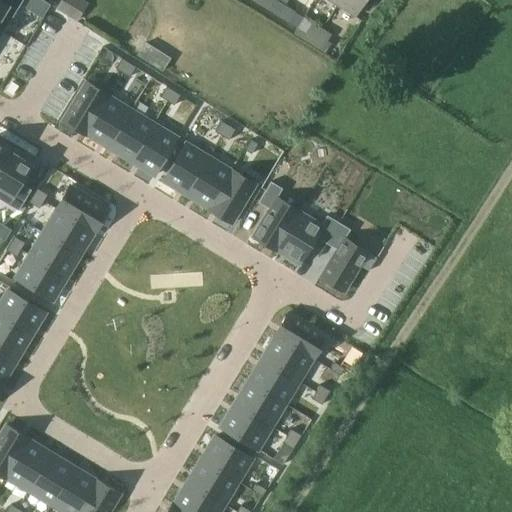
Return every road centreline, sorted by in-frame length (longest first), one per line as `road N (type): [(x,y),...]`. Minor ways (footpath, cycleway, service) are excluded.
road 1 (residential): [(136,194),(12,407),(146,489),(272,278)]
road 2 (unclassified): [(288,511),(511,167)]
road 3 (residential): [(136,194),(0,109)]
road 4 (residential): [(272,278),(136,194)]
